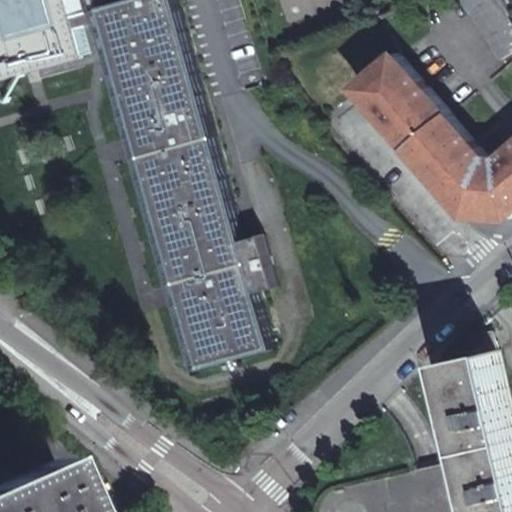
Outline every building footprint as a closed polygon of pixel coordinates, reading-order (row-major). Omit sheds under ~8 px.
[(0,0),(0,79),(85,57),(76,27),(73,14),(68,0),(0,0)] [(127,0),(106,6),(109,18),(204,366),(275,346),(179,0),(127,0)] [(464,0),(502,59),(511,51),(511,20),(499,0),(464,0)] [(73,14),(76,27),(109,18),(106,6),(73,14)] [(472,212),(511,216),(511,149),(502,157),(491,157),(401,52),(362,86),(472,212)] [(477,354),(454,360),(476,455),(386,476),(393,511),(511,511),(511,399),(500,349),(498,350),(494,331),(474,336),(477,354)] [(69,484),(80,510),(115,496),(105,470),(69,484)] [(51,511),(33,472),(0,486),(0,511),(51,511)]
